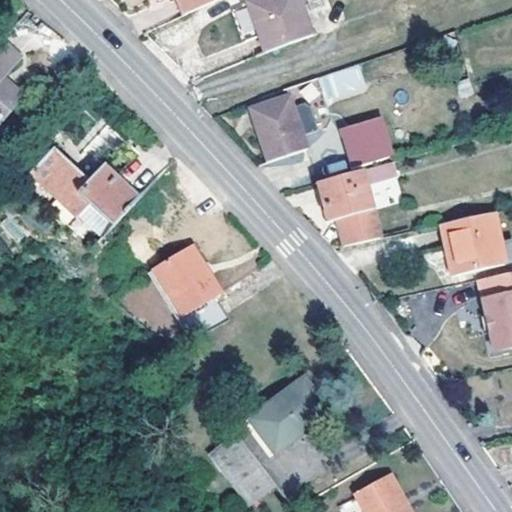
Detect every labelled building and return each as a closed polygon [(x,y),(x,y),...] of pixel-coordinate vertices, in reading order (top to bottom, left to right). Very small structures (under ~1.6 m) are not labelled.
[(215,0),(178,0),(185,14),(215,0)] [(265,51),(309,32),(299,9),(304,5),(308,12),(322,6),(319,0),(257,0),(245,5),(265,51)] [(0,76),(17,56),(1,40),(0,40),(0,113),(17,95),(0,79),(0,76)] [(347,67),(302,84),(310,104),(350,89),(347,67)] [(267,162),(304,151),(289,98),(252,110),(267,162)] [(369,123),(380,162),(419,150),(408,112),(369,123)] [(51,149),(30,174),(77,216),(87,206),(112,226),(134,202),(98,170),(87,181),(51,149)] [(343,247),(379,239),(364,184),(394,176),(391,163),(318,184),(327,222),(336,220),(343,247)] [(511,242),(501,245),(495,215),(442,225),(454,277),(505,266),(511,263),(511,242)] [(228,318),(212,295),(217,290),(188,247),(150,272),(186,326),(196,339),(228,318)] [(144,276),(182,331),(186,326),(150,272),(144,276)] [(511,273),(508,275),(477,281),(492,351),(511,346),(511,273)] [(304,378),(250,419),(275,454),(328,413),(304,378)] [(235,437),(209,455),(245,505),(270,486),(235,437)] [(365,511),(410,511),(388,476),(355,495),(365,511)]
